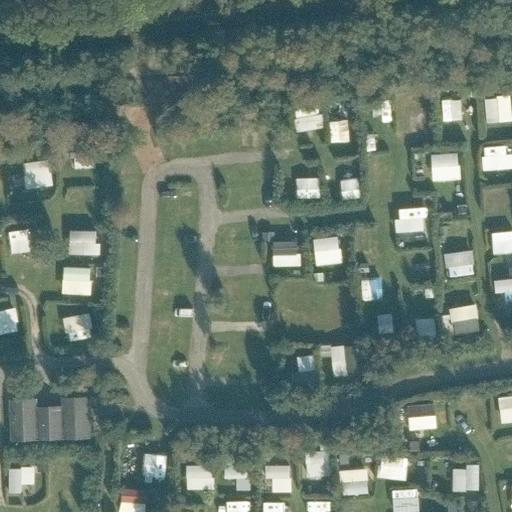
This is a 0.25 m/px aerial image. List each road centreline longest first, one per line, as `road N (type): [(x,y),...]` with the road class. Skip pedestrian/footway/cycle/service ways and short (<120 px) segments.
road 1 (residential): [(135,385),(151,178),(195,166),(207,180),(195,414)]
road 2 (residential): [(511,365),(411,380),(342,409),(195,414)]
road 3 (unclassified): [(0,32),(239,0)]
